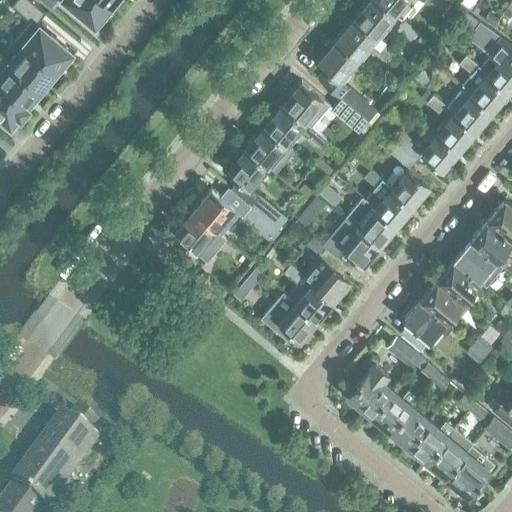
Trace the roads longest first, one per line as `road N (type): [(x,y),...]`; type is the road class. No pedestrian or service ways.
road 1 (residential): [(0,402),(122,232),(315,0)]
road 2 (residential): [(511,136),(308,391),(314,409),(435,511)]
road 3 (residential): [(163,0),(0,190)]
